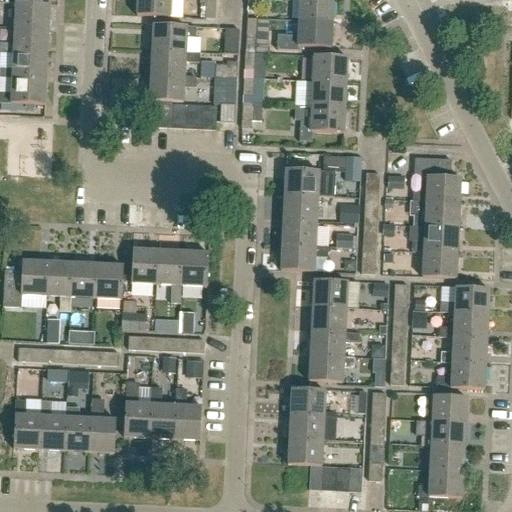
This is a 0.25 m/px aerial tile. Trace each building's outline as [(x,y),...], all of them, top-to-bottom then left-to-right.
[(170,20),(171,0),(137,0),(137,18),(170,20)] [(257,0),(248,0),(247,13),(257,13),(257,10),(257,0)] [(268,0),(257,0),(257,10),(268,11),(268,0)] [(332,25),(333,0),(299,0),(298,23),(332,25)] [(215,21),(216,3),(206,3),(205,20),(215,21)] [(48,32),(49,8),(15,6),(14,31),(48,32)] [(256,38),(257,20),(247,20),(246,38),(256,38)] [(269,21),(257,20),(256,38),(255,53),(267,54),(269,21)] [(331,51),(332,25),(298,23),(297,38),(278,37),(277,52),(298,53),(298,49),(331,51)] [(152,53),(186,55),(187,39),(195,40),(195,30),(153,27),(152,53)] [(46,57),(48,32),(14,31),(13,56),(46,57)] [(238,57),(238,39),(239,32),(225,31),(224,57),(238,57)] [(199,55),(186,55),(152,53),(151,78),(185,80),(185,79),(185,64),(198,64),(199,55)] [(254,73),(255,55),(245,55),(244,73),(254,73)] [(45,82),(46,57),(13,56),(12,71),(0,70),(0,80),(11,81),(45,82)] [(312,84),(346,86),(348,60),(314,59),(312,84)] [(215,81),(236,82),(237,64),(227,64),(227,67),(216,67),(215,81)] [(195,79),(185,79),(185,80),(151,78),(150,104),(183,105),(184,89),(194,90),(195,79)] [(253,98),(254,80),(244,80),(243,97),(253,98)] [(253,98),(252,105),(263,106),(264,81),(254,80),(253,98)] [(0,105),(44,108),(45,82),(11,81),(11,96),(0,95),(0,105)] [(236,82),(215,81),(213,106),(225,107),(235,107),(236,89),(236,82)] [(311,109),(312,84),(296,83),(295,108),(311,109)] [(345,111),(346,86),(312,84),(311,109),(345,111)] [(242,122),(241,131),(251,131),(252,123),(262,123),(263,106),(252,105),(243,105),(242,122)] [(171,131),(172,107),(157,107),(156,131),(171,131)] [(186,132),(187,108),(172,107),(171,131),(186,132)] [(221,107),(220,125),(234,126),(235,108),(221,107)] [(201,133),(202,109),(187,108),(186,132),(201,133)] [(202,109),(201,133),(216,134),(217,110),(202,109)] [(344,136),(345,111),(311,109),(310,124),(300,123),(300,133),(344,136)] [(358,184),(360,160),(346,160),(345,183),(358,184)] [(413,194),(413,203),(426,204),(460,206),(461,180),(450,180),(451,163),(415,161),(414,179),(427,180),(426,194),(413,194)] [(284,197),(318,199),(334,200),(335,174),(285,172),(284,197)] [(366,189),(379,189),(379,177),(366,176),(366,189)] [(389,179),(389,189),(401,190),(401,179),(389,179)] [(378,202),(379,189),(366,189),(365,201),(378,202)] [(316,224),(318,199),(284,197),(283,222),(316,224)] [(377,214),(378,202),(365,201),(364,214),(377,214)] [(458,231),(460,206),(426,204),(425,218),(413,218),(413,229),(424,229),(458,231)] [(344,209),(344,224),(358,225),(358,210),(344,209)] [(377,227),(377,214),(364,214),(364,226),(377,227)] [(315,249),(316,224),(283,222),(282,247),(315,249)] [(376,239),(377,227),(364,226),(363,238),(376,239)] [(384,228),(383,237),(392,237),(392,228),(384,228)] [(457,256),(458,231),(424,229),(424,243),(411,243),(411,253),(423,254),(457,256)] [(340,237),(340,249),(352,250),(352,237),(340,237)] [(376,252),(376,239),(363,238),(363,251),(376,252)] [(328,250),(315,249),(282,247),(280,273),(314,274),(315,259),(327,259),(328,250)] [(157,286),(158,253),(133,251),(131,285),(157,286)] [(375,264),(376,252),(363,251),(362,263),(375,264)] [(180,305),(181,288),(183,254),(158,253),(157,286),(171,287),(170,304),(180,305)] [(183,254),(181,288),(207,289),(208,255),(183,254)] [(456,282),(457,256),(423,254),(422,280),(456,282)] [(47,298),(49,264),(22,263),(22,274),(5,273),(3,308),(22,309),(22,297),(47,298)] [(374,277),(375,264),(362,263),(361,276),(374,277)] [(72,300),(74,266),(49,264),(47,298),(59,299),(59,314),(69,315),(70,300),(72,300)] [(97,301),(98,267),(74,266),(72,300),(97,301)] [(98,267),(97,301),(122,302),(124,268),(98,267)] [(312,309),(346,310),(348,285),(313,283),(312,309)] [(348,285),(346,310),(358,311),(359,285),(348,285)] [(376,286),(375,298),(388,299),(389,287),(376,286)] [(394,300),(407,301),(408,288),(394,287),(394,300)] [(454,315),(488,317),(490,292),(455,290),(454,305),(440,304),(439,315),(454,315)] [(407,313),(407,301),(394,300),(393,313),(407,313)] [(345,335),(346,310),(312,309),(311,334),(345,336),(345,335)] [(406,326),(407,313),(393,313),(393,325),(406,326)] [(147,317),(123,315),(122,331),(146,333),(147,317)] [(412,315),(412,330),(424,331),(425,316),(412,315)] [(487,342),(488,317),(454,315),(453,330),(439,329),(438,340),(452,340),(487,342)] [(156,319),(156,333),(167,333),(167,320),(156,319)] [(180,321),(179,334),(193,334),(193,321),(180,321)] [(406,338),(406,326),(393,325),(392,338),(406,338)] [(47,333),(47,345),(58,345),(58,334),(47,333)] [(70,333),(69,346),(81,346),(82,334),(70,333)] [(359,336),(345,335),(345,336),(311,334),(309,358),(343,360),(344,344),(358,345),(359,336)] [(405,351),(406,338),(392,338),(391,350),(405,351)] [(141,353),(141,339),(129,339),(128,352),(141,353)] [(153,353),(154,340),(141,339),(141,353),(153,353)] [(166,354),(166,340),(154,340),(153,353),(166,354)] [(178,354),(179,341),(166,340),(166,354),(178,354)] [(486,367),(487,342),(452,340),(452,354),(440,354),(440,365),(451,365),(486,367)] [(190,355),(191,341),(179,341),(178,354),(190,355)] [(191,341),(190,355),(203,355),(204,342),(191,341)] [(372,351),(371,359),(383,359),(383,348),(376,348),(372,351)] [(404,363),(405,351),(391,350),(391,362),(404,363)] [(31,364),(32,351),(19,351),(18,364),(31,364)] [(43,365),(44,352),(32,351),(31,364),(43,365)] [(56,366),(56,352),(44,352),(43,365),(56,366)] [(68,366),(69,353),(56,352),(56,366),(68,366)] [(81,367),(81,354),(69,353),(68,366),(81,367)] [(93,368),(94,354),(81,354),(81,367),(93,368)] [(105,368),(106,355),(94,354),(93,368),(105,368)] [(106,355),(105,368),(118,369),(119,356),(106,355)] [(354,361),(343,360),(309,358),(308,384),(342,386),(343,370),(353,371),(354,361)] [(163,361),(163,373),(174,373),(175,361),(163,361)] [(375,375),(375,389),(383,389),(385,362),(376,361),(375,375)] [(404,376),(404,363),(391,362),(390,375),(404,376)] [(187,365),(186,376),(202,377),(203,366),(187,365)] [(485,392),(486,367),(451,365),(450,380),(436,380),(436,390),(485,392)] [(57,373),(56,383),(65,384),(66,373),(57,373)] [(70,373),(69,389),(78,390),(87,390),(88,374),(70,373)] [(403,388),(404,376),(390,375),(389,388),(403,388)] [(149,441),(150,406),(138,406),(139,385),(126,384),(123,439),(149,441)] [(174,442),(175,408),(160,407),(161,390),(151,390),(151,394),(150,406),(149,441),(174,442)] [(176,391),(175,408),(174,442),(199,443),(201,409),(185,408),(186,395),(186,391),(176,391)] [(290,417),(324,419),(325,393),(291,392),(290,417)] [(359,395),(358,416),(366,416),(367,395),(359,395)] [(372,409),(386,410),(386,397),(372,396),(372,409)] [(432,424),(466,426),(467,401),(433,399),(432,424)] [(90,421),(89,455),(115,456),(117,422),(103,422),(104,402),(91,401),(90,421)] [(39,452),(41,419),(26,418),(26,404),(16,404),(14,451),(39,452)] [(41,404),(41,419),(39,452),(64,454),(65,420),(51,419),(52,404),(41,404)] [(65,420),(64,454),(89,455),(90,421),(79,420),(80,410),(66,409),(65,420)] [(385,422),(386,410),(372,409),(371,421),(385,422)] [(323,444),(324,419),(290,417),(289,442),(323,444)] [(385,434),(385,422),(371,421),(370,434),(385,434)] [(465,451),(466,426),(432,424),(431,441),(421,441),(421,451),(430,452),(431,449),(465,451)] [(384,447),(385,434),(370,434),(370,446),(384,447)] [(321,469),(323,444),(289,442),(287,467),(321,469)] [(383,459),(384,447),(370,446),(369,459),(383,459)] [(464,476),(465,451),(431,449),(430,452),(429,474),(464,476)] [(383,472),(383,459),(369,459),(369,471),(383,472)] [(321,493),(323,470),(310,469),(309,493),(321,493)] [(335,494),(336,470),(323,470),(321,493),(335,494)] [(348,495),(349,471),(336,470),(335,494),(348,495)] [(349,471),(348,495),(361,495),(362,471),(349,471)] [(382,485),(383,472),(369,471),(368,484),(382,485)] [(462,501),(464,476),(429,474),(429,489),(419,489),(418,499),(428,499),(462,501)] [(419,500),(418,511),(426,511),(427,500),(419,500)]
